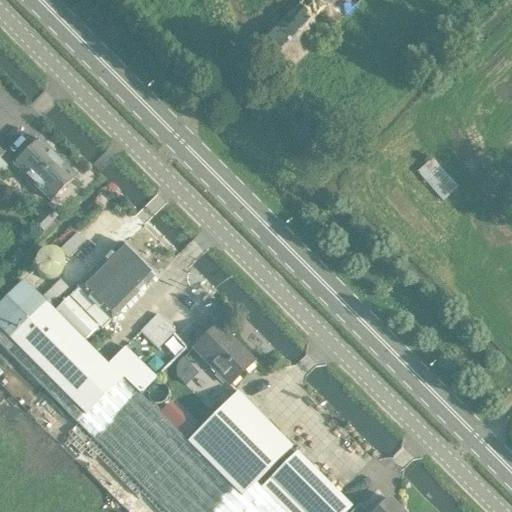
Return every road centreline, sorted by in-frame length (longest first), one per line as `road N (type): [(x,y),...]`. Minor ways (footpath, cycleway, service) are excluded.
road 1 (unclassified): [(500,511),(0,11)]
road 2 (primary): [(38,0),(511,473)]
